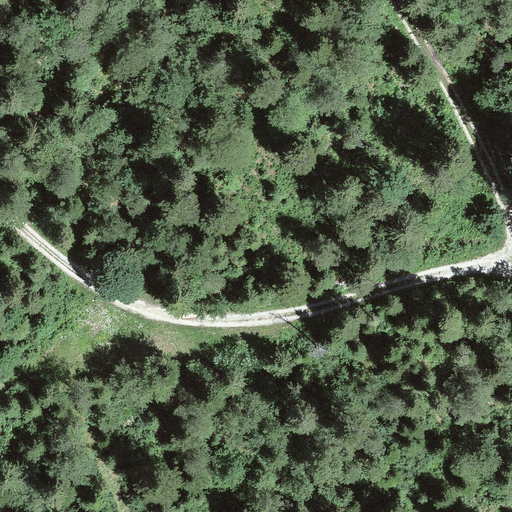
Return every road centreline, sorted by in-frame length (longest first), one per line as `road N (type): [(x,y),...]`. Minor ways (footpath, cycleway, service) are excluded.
road 1 (track): [(0,202),(72,268),(131,301),(196,315),(281,310),(511,251)]
road 2 (track): [(511,233),(499,194),(391,0)]
